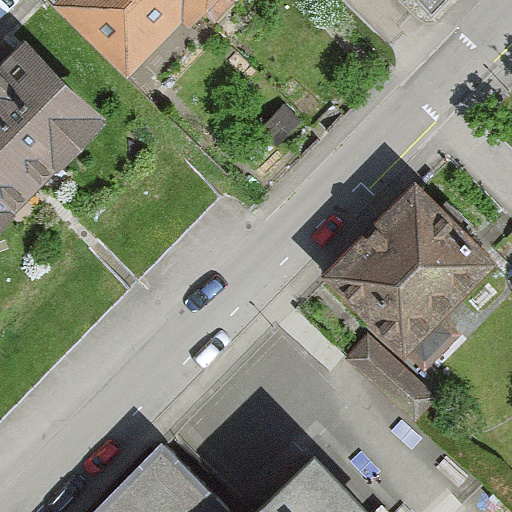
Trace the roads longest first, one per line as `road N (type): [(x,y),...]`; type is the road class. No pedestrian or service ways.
road 1 (residential): [(415,112),(22,511)]
road 2 (residential): [(511,9),(415,112)]
road 3 (residential): [(511,191),(415,112)]
